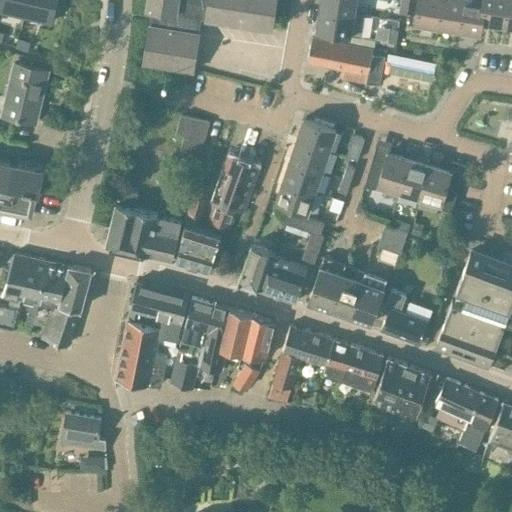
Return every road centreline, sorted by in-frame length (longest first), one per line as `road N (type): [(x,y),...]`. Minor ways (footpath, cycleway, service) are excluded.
road 1 (residential): [(511,386),(286,307),(117,259)]
road 2 (unclassified): [(69,248),(101,118),(117,0)]
road 3 (residential): [(141,88),(279,123),(287,93)]
road 4 (residential): [(511,238),(484,227),(497,158),(432,138)]
road 5 (residential): [(432,138),(287,93)]
road 6 (residential): [(123,511),(112,411),(97,364)]
